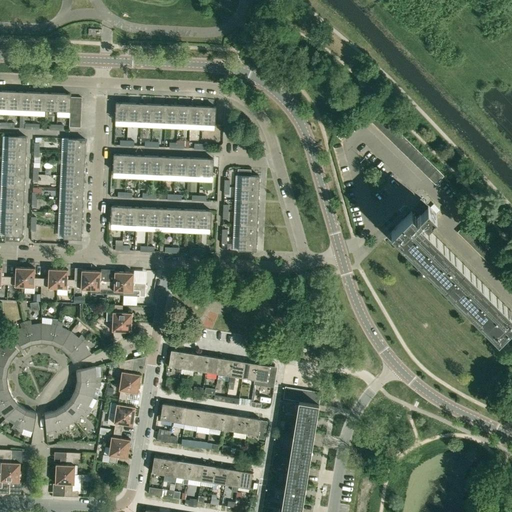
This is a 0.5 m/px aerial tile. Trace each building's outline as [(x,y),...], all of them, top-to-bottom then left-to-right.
[(0,90),(0,107),(8,108),(9,91),(0,90)] [(9,91),(8,108),(13,108),(21,109),(21,91),(9,91)] [(21,91),(21,109),(33,109),(34,92),(21,91)] [(34,92),(33,109),(45,110),(46,93),(34,92)] [(46,93),(45,110),(58,110),(59,93),(46,93)] [(59,93),(58,110),(70,111),(70,109),(70,103),(71,97),(71,94),(59,93)] [(116,120),(128,120),(129,103),(116,102),(116,120)] [(128,120),(141,121),(141,103),(129,103),(128,120)] [(141,121),(153,121),(154,104),(141,103),(141,121)] [(153,121),(165,122),(166,104),(154,104),(153,121)] [(165,122),(177,122),(178,105),(166,104),(165,122)] [(177,122),(190,123),(190,105),(178,105),(177,122)] [(190,123),(202,123),(203,106),(190,105),(190,123)] [(215,124),(216,107),(203,106),(202,123),(215,124)] [(366,117),(367,117),(370,120),(378,112),(374,108),(366,117)] [(382,115),(378,112),(370,120),(374,124),(382,115)] [(386,119),(382,115),(374,124),(378,128),(386,119)] [(390,123),(386,119),(378,128),(382,132),(390,123)] [(394,127),(390,123),(382,132),(386,135),(394,127)] [(397,131),(394,127),(386,135),(389,139),(397,131)] [(401,134),(397,131),(389,139),(393,143),(401,134)] [(405,138),(401,134),(393,143),(397,147),(405,138)] [(9,136),(9,149),(26,149),(26,137),(9,136)] [(85,139),(68,138),(68,151),(85,152),(85,139)] [(409,142),(405,138),(397,147),(401,150),(409,142)] [(413,146),(409,142),(401,150),(405,154),(413,146)] [(405,154),(409,158),(417,149),(413,146),(405,154)] [(9,149),(8,161),(25,162),(26,149),(9,149)] [(421,153),(417,149),(409,158),(413,161),(421,153)] [(68,151),(67,163),(84,164),(85,152),(68,151)] [(413,161),(417,165),(425,157),(421,153),(413,161)] [(114,154),(113,171),(126,172),(127,155),(114,154)] [(126,172),(138,172),(139,155),(127,155),(126,172)] [(138,172),(151,173),(151,156),(139,155),(138,172)] [(151,173),(163,173),(164,156),(151,156),(151,173)] [(163,173),(175,174),(176,157),(164,156),(163,173)] [(175,174),(187,174),(188,157),(176,157),(175,174)] [(187,174),(200,175),(201,158),(188,157),(187,174)] [(428,161),(425,157),(417,165),(421,169),(428,161)] [(213,175),(213,158),(201,158),(200,175),(213,175)] [(8,161),(8,173),(25,174),(25,162),(8,161)] [(432,164),(428,161),(421,169),(424,173),(432,164)] [(67,163),(67,176),(84,176),(84,164),(67,163)] [(437,169),(432,164),(424,173),(429,177),(437,169)] [(444,176),(437,169),(429,177),(436,184),(444,176)] [(8,173),(7,186),(24,186),(25,174),(8,173)] [(259,175),(251,175),(242,175),(241,188),(259,188),(259,175)] [(67,176),(66,188),(83,189),(84,176),(67,176)] [(7,186),(7,198),(24,199),(24,186),(7,186)] [(66,188),(66,200),(83,201),(83,189),(66,188)] [(241,188),(241,200),(258,201),(259,188),(241,188)] [(7,198),(6,210),(23,211),(24,199),(7,198)] [(66,200),(65,212),(82,213),(83,201),(66,200)] [(241,200),(240,212),(258,213),(258,201),(241,200)] [(412,212),(392,232),(498,338),(511,323),(511,311),(425,225),(437,213),(428,205),(417,217),(412,212)] [(111,223),(124,223),(125,206),(112,206),(111,223)] [(124,223),(136,224),(137,207),(125,206),(124,223)] [(136,224),(148,224),(149,207),(137,207),(136,224)] [(148,224),(161,225),(161,208),(149,207),(148,224)] [(161,225),(173,225),(174,208),(161,208),(161,225)] [(173,225),(185,226),(186,209),(174,208),(173,225)] [(185,226),(197,226),(198,210),(186,209),(185,226)] [(6,210),(6,222),(23,223),(23,211),(6,210)] [(210,227),(211,210),(198,210),(197,226),(210,227)] [(65,212),(65,225),(82,225),(82,213),(65,212)] [(240,212),(240,224),(257,225),(258,213),(240,212)] [(464,221),(466,223),(469,226),(473,223),(468,218),(464,221)] [(5,235),(22,236),(23,223),(6,222),(5,235)] [(457,232),(459,233),(462,236),(470,227),(469,226),(466,223),(457,232)] [(240,224),(239,237),(257,237),(257,225),(240,224)] [(64,238),(67,238),(81,238),(82,225),(65,225),(64,238)] [(462,236),(465,240),(474,231),(470,227),(462,236)] [(478,235),(474,231),(465,240),(469,243),(478,235)] [(482,239),(478,235),(469,243),(473,247),(482,239)] [(239,250),(256,250),(257,237),(239,237),(239,250)] [(485,243),(482,239),(473,247),(477,251),(485,243)] [(489,247),(485,243),(477,251),(481,255),(489,247)] [(493,250),(489,247),(481,255),(485,259),(493,250)] [(485,259),(488,262),(497,254),(493,250),(485,259)] [(488,262),(492,266),(501,258),(497,254),(488,262)] [(504,262),(501,258),(492,266),(496,270),(504,262)] [(508,266),(504,262),(496,270),(500,274),(508,266)] [(0,265),(0,284),(1,285),(1,283),(9,283),(9,276),(2,276),(2,266),(0,265)] [(511,269),(508,266),(500,274),(504,278),(511,269)] [(9,276),(9,283),(15,284),(15,286),(25,286),(26,267),(16,267),(16,276),(9,276)] [(26,267),(25,286),(34,286),(34,285),(41,285),(42,278),(35,277),(35,267),(26,267)] [(42,278),(41,285),(48,285),(48,287),(58,288),(59,269),(49,268),(48,278),(42,278)] [(59,269),(58,288),(67,288),(67,286),(74,287),(74,279),(67,279),(68,269),(59,269)] [(74,279),(74,287),(81,287),(81,289),(91,289),(92,270),(82,270),(81,280),(74,279)] [(92,270),(91,289),(100,290),(100,293),(107,294),(107,288),(108,281),(101,280),(101,271),(92,270)] [(107,288),(107,294),(124,295),(124,272),(115,271),(115,280),(115,281),(108,281),(107,288)] [(124,272),(124,295),(140,295),(145,296),(146,282),(134,282),(134,280),(134,272),(124,272)] [(107,312),(106,321),(113,321),(132,322),(132,312),(122,312),(122,305),(115,305),(115,311),(113,311),(108,311),(107,312)] [(32,344),(36,343),(42,342),(41,323),(32,324),(31,320),(25,321),(32,344)] [(42,342),(49,343),(52,344),(58,321),(52,320),(52,324),(41,323),(42,342)] [(23,348),(30,345),(32,344),(25,321),(20,324),(22,328),(13,332),(23,348)] [(52,344),(55,345),(61,348),(71,331),(62,327),(63,323),(58,321),(52,344)] [(113,321),(112,331),(114,331),(113,343),(123,338),(121,334),(121,331),(131,331),(132,322),(113,321)] [(61,348),(68,354),(86,338),(81,334),(79,338),(71,331),(61,348)] [(19,350),(7,336),(0,343),(0,349),(13,358),(19,350)] [(68,354),(74,362),(91,353),(85,345),(89,343),(86,338),(68,354)] [(0,364),(9,367),(13,358),(0,349),(0,364)] [(169,365),(177,367),(176,371),(181,371),(181,367),(184,352),(171,350),(169,365)] [(181,367),(193,369),(195,354),(184,352),(181,367)] [(193,369),(206,371),(208,356),(195,354),(193,369)] [(206,371),(218,373),(220,358),(208,356),(206,371)] [(134,363),(133,358),(119,361),(120,367),(124,368),(124,371),(122,370),(121,380),(140,383),(141,374),(137,373),(139,364),(134,363)] [(218,373),(230,375),(232,360),(220,358),(218,373)] [(230,375),(228,388),(234,389),(234,383),(241,384),(242,377),(245,362),(232,360),(230,375)] [(242,377),(254,379),(257,364),(245,362),(242,377)] [(0,376),(7,377),(8,374),(9,367),(0,364),(0,376)] [(270,366),(257,364),(254,379),(254,384),(274,387),(276,375),(268,373),(270,366)] [(77,370),(77,377),(77,380),(101,382),(100,376),(96,376),(95,366),(77,370)] [(0,388),(9,387),(7,377),(0,376),(0,388)] [(166,380),(165,386),(165,387),(178,389),(180,379),(174,378),(173,381),(166,380)] [(77,380),(76,383),(75,390),(93,396),(95,387),(99,387),(101,382),(77,380)] [(119,389),(121,390),(120,397),(127,398),(128,391),(138,392),(140,383),(121,380),(119,389)] [(205,393),(215,394),(216,385),(211,384),(210,388),(206,387),(205,393)] [(292,387),(285,386),(283,398),(289,399),(292,387)] [(0,403),(13,396),(12,393),(9,387),(0,388),(0,403)] [(75,390),(72,395),(70,398),(89,412),(92,407),(88,405),(93,396),(75,390)] [(321,392),(315,391),(313,403),(319,404),(321,392)] [(19,403),(14,397),(13,396),(0,403),(0,410),(6,417),(19,403)] [(117,403),(115,413),(134,416),(136,406),(126,405),(127,398),(120,397),(119,403),(117,403)] [(70,398),(68,400),(63,405),(75,421),(82,414),(85,417),(89,412),(70,398)] [(313,439),(314,433),(319,404),(313,403),(307,402),(301,401),(299,401),(293,436),(313,439)] [(27,409),(24,407),(19,403),(6,417),(14,423),(12,427),(17,430),(27,409)] [(160,419),(173,421),(175,405),(163,403),(160,419)] [(63,405),(57,409),(55,410),(63,432),(68,429),(66,425),(75,421),(63,405)] [(173,421),(185,423),(188,407),(175,405),(173,421)] [(185,423),(197,425),(200,409),(188,407),(185,423)] [(37,412),(30,409),(27,409),(17,430),(22,432),(24,428),(33,431),(37,412)] [(197,425),(209,427),(212,411),(200,409),(197,425)] [(55,410),(45,412),(46,432),(56,429),(57,434),(63,432),(55,410)] [(209,427),(222,429),(224,413),(212,411),(209,427)] [(114,422),(115,422),(114,429),(122,431),(123,424),(133,425),(134,416),(115,413),(114,422)] [(222,429),(234,430),(236,415),(224,413),(222,429)] [(234,430),(246,432),(248,417),(236,415),(234,430)] [(261,419),(248,417),(246,432),(259,435),(258,438),(264,439),(268,421),(261,420),(261,419)] [(112,436),(110,445),(129,448),(131,439),(121,437),(122,431),(114,429),(114,436),(112,436)] [(158,433),(157,440),(170,442),(171,435),(158,433)] [(308,474),(309,469),(313,439),(293,436),(288,471),(308,474)] [(109,462),(116,463),(118,456),(128,458),(129,448),(110,445),(108,455),(110,455),(109,462)] [(11,449),(0,448),(0,460),(1,461),(1,471),(20,472),(21,462),(11,461),(11,449)] [(67,452),(66,464),(56,464),(56,474),(75,474),(75,465),(74,464),(74,458),(80,458),(80,452),(67,452)] [(154,456),(152,472),(164,474),(167,458),(154,456)] [(164,474),(177,476),(179,460),(167,458),(164,474)] [(188,484),(189,478),(191,462),(179,460),(177,476),(184,477),(183,483),(188,484)] [(189,478),(201,480),(203,464),(191,462),(189,478)] [(201,480),(213,482),(216,466),(203,464),(201,480)] [(213,482),(225,484),(228,468),(216,466),(213,482)] [(237,491),(238,486),(237,486),(240,470),(228,468),(225,484),(232,485),(231,491),(237,491)] [(238,486),(250,488),(252,472),(240,470),(237,486),(238,486)] [(0,492),(9,493),(10,481),(20,481),(20,472),(1,471),(1,480),(0,480),(0,492)] [(302,510),(305,495),(308,474),(288,471),(282,506),(302,510)] [(65,483),(65,496),(78,496),(78,491),(73,490),(73,484),(74,484),(75,474),(56,474),(55,483),(65,483)] [(150,487),(149,494),(161,496),(162,489),(150,487)] [(161,496),(173,497),(174,491),(162,489),(161,496)] [(219,505),(220,499),(216,498),(217,495),(212,494),(210,503),(219,505)]
